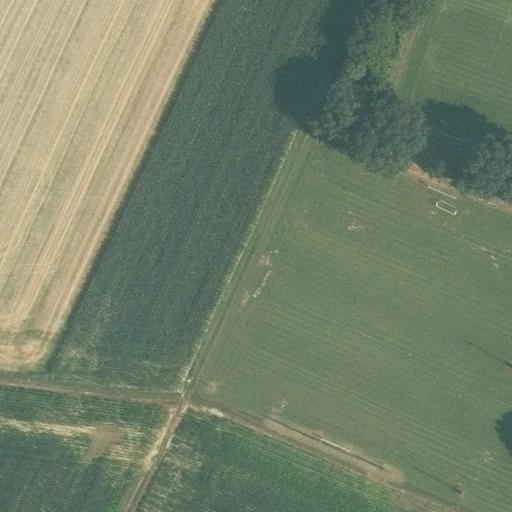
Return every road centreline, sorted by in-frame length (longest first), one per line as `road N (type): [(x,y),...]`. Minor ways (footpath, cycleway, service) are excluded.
road 1 (track): [(129,511),(367,0)]
road 2 (track): [(451,511),(183,397),(0,379)]
road 3 (track): [(511,210),(313,115)]
